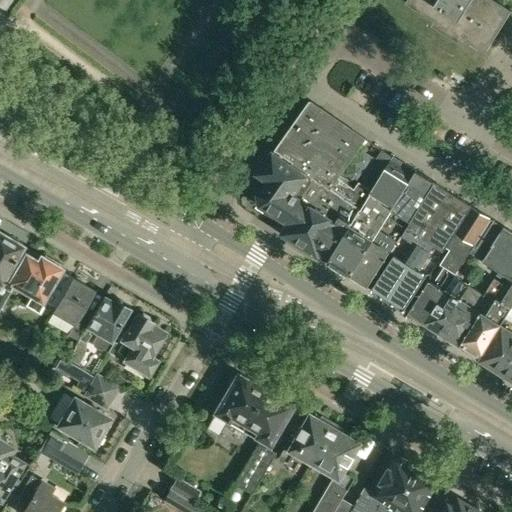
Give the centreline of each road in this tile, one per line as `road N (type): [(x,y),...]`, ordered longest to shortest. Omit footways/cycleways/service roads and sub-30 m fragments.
road 1 (residential): [(511,146),(360,50),(329,47),(198,220)]
road 2 (primary): [(185,268),(511,462)]
road 3 (primary): [(511,420),(198,220)]
road 4 (primary): [(198,220),(0,116)]
road 5 (primary): [(0,167),(185,268)]
road 6 (residential): [(108,511),(196,360)]
